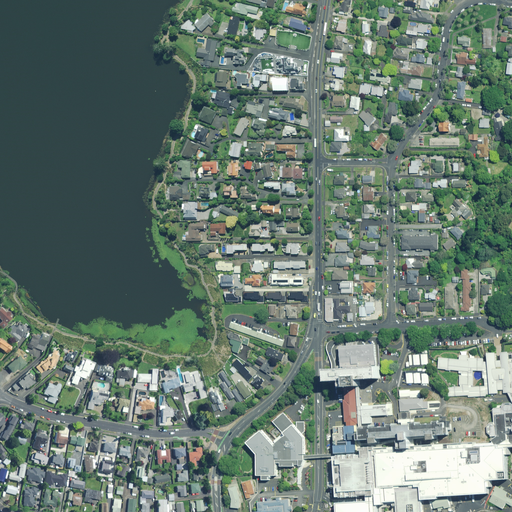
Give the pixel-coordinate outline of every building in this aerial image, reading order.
[(261,2),(261,0),(246,0),(246,1),(260,5),(260,7),(266,8),(266,6),(272,8),(274,2),(275,2),(275,0),(267,0),(267,3),(261,2)] [(351,6),(352,0),(345,0),(346,0),(345,0),(344,0),(345,2),(343,1),(342,6),(341,5),(341,7),(340,7),(340,11),(342,12),(343,11),(349,12),(350,6),(351,6)] [(431,5),(433,5),(433,0),(424,0),(423,0),(421,0),(421,8),(423,8),(430,9),(431,5)] [(258,8),(240,3),(239,8),(233,6),(232,11),(247,15),(248,12),(256,15),(258,8)] [(307,6),(296,3),(295,4),(290,3),(287,12),(298,15),(298,14),(303,16),(302,18),(305,19),(307,12),(306,11),(307,6)] [(388,17),(389,7),(385,7),(385,8),(384,7),(379,6),(378,11),(379,11),(379,16),(388,17)] [(411,14),(411,20),(434,23),(435,18),(431,18),(432,14),(429,14),(429,13),(424,13),(425,12),(420,11),(420,13),(417,12),(416,15),(411,14)] [(213,20),(207,14),(199,21),(198,19),(195,22),(196,24),(195,25),(202,32),(209,25),(211,27),(214,23),(212,21),(213,20)] [(240,18),(234,17),(233,20),(230,20),(228,34),(237,36),(240,18)] [(508,28),(511,28),(511,18),(504,17),(503,25),(509,25),(508,28)] [(292,22),(290,27),(306,31),(308,26),(302,24),(303,21),(292,18),(291,22),(292,22)] [(193,24),(189,20),(181,28),(187,30),(187,32),(192,33),(193,31),(195,29),(192,25),(193,24)] [(347,21),(343,20),(343,21),(340,21),(339,28),(338,28),(337,31),(342,32),(342,33),(346,33),(347,21)] [(387,25),(381,24),(380,31),(378,31),(378,36),(388,37),(389,31),(387,31),(388,28),(387,28),(387,25)] [(407,34),(417,35),(418,32),(423,32),(424,32),(427,32),(428,26),(419,24),(418,27),(415,27),(414,31),(407,30),(407,34)] [(263,26),(257,25),(255,37),(256,37),(256,40),(260,40),(261,37),(263,38),(264,30),(262,30),(263,26)] [(492,48),(492,28),(484,28),(484,48),(492,48)] [(413,39),(405,38),(402,34),(396,39),(398,42),(397,45),(407,46),(408,44),(413,45),(413,39)] [(334,48),(343,49),(344,41),(346,42),(346,38),(345,38),(345,37),(337,36),(336,42),(335,42),(334,48)] [(470,38),(458,37),(458,44),(463,45),(462,46),(469,47),(470,38)] [(217,42),(207,40),(205,50),(198,48),(196,57),(204,58),(203,60),(205,60),(204,63),(201,62),(200,65),(210,67),(211,61),(214,61),(217,42)] [(371,55),(373,41),(366,40),(365,46),(364,45),(363,52),(366,52),(365,54),(371,55)] [(418,44),(417,48),(426,49),(426,45),(428,46),(428,42),(417,40),(417,43),(418,44)] [(245,49),(226,47),(225,55),(234,56),(233,64),(243,65),(245,49)] [(405,59),(408,59),(409,54),(404,53),(404,52),(403,52),(403,51),(402,51),(403,49),(398,48),(397,51),(395,51),(395,54),(393,54),(393,57),(396,58),(405,59)] [(343,59),(344,53),(333,52),(332,62),(340,63),(341,59),(343,59)] [(467,59),(468,53),(465,53),(461,52),(461,54),(460,54),(456,54),(456,58),(458,58),(457,63),(460,63),(464,64),(467,64),(471,65),(471,66),(470,69),(475,70),(476,67),(476,60),(467,59)] [(424,58),(425,54),(417,53),(417,57),(415,56),(415,57),(412,56),(412,61),(416,62),(416,61),(425,63),(426,58),(424,58)] [(277,59),(277,55),(269,56),(269,55),(264,55),(264,56),(256,57),(257,60),(255,60),(256,72),(260,72),(259,60),(273,58),(274,63),(272,63),(272,67),(274,67),(274,72),(279,72),(278,70),(277,59)] [(300,68),(300,67),(298,68),(297,64),(296,64),(295,62),(294,62),(293,59),(289,59),(289,58),(283,58),(283,59),(277,59),(278,70),(280,70),(280,71),(282,71),(282,72),(284,72),(284,74),(291,73),(291,74),(300,73),(300,71),(301,71),(301,70),(301,69),(301,68),(300,68)] [(401,73),(422,76),(422,72),(423,73),(424,67),(421,66),(418,65),(418,67),(414,66),(413,70),(408,69),(409,62),(404,61),(403,68),(401,68),(401,73)] [(345,67),(335,66),(334,74),(337,74),(337,77),(344,78),(345,67)] [(465,70),(457,68),(456,77),(464,78),(465,70)] [(228,71),(218,70),(216,86),(227,87),(228,71)] [(371,72),(370,80),(388,82),(389,74),(371,72)] [(237,74),(235,75),(235,77),(237,78),(236,86),(241,86),(241,88),(246,89),(246,84),(248,84),(249,79),(247,79),(247,75),(237,74)] [(260,81),(268,82),(268,77),(267,77),(267,75),(255,74),(254,87),(260,88),(260,81)] [(298,87),(298,86),(300,86),(300,90),(304,90),(304,84),(300,84),(300,80),(298,80),(298,78),(292,78),(292,88),(295,88),(295,87),(298,87)] [(344,80),(334,79),(333,83),(332,83),(331,87),(333,87),(332,90),(340,91),(341,83),(344,83),(344,80)] [(408,88),(421,89),(423,80),(417,79),(416,80),(412,79),(411,84),(409,84),(408,88)] [(287,80),(279,80),(276,83),(276,89),(282,90),(282,86),(287,86),(287,80)] [(467,83),(458,81),(456,98),(463,99),(465,90),(470,91),(471,86),(467,85),(467,83)] [(366,93),(370,94),(371,85),(367,84),(368,84),(365,83),(365,85),(361,85),(359,94),(366,95),(366,93)] [(373,86),(371,94),(376,95),(376,94),(378,94),(378,95),(384,96),(385,87),(379,87),(373,86)] [(413,101),(414,95),(410,94),(411,90),(404,90),(404,92),(400,91),(399,99),(413,101)] [(227,93),(218,91),(216,106),(224,107),(227,93)] [(332,96),(332,106),(346,106),(346,99),(344,99),(344,96),(332,96)] [(360,110),(361,98),(357,97),(352,96),(351,102),(350,107),(356,108),(356,109),(360,110)] [(287,98),(287,99),(280,98),(280,103),(283,104),(283,107),(297,109),(296,110),(303,111),(303,105),(299,104),(299,100),(287,98)] [(264,106),(258,104),(257,106),(255,106),(256,103),(249,101),(246,112),(257,115),(256,117),(261,118),(264,106)] [(385,122),(392,123),(393,114),(398,115),(398,109),(397,109),(397,106),(396,106),(396,103),(390,102),(388,114),(387,114),(385,122)] [(233,109),(228,107),(227,110),(222,109),(221,115),(226,116),(227,114),(231,115),(233,109)] [(216,113),(205,108),(200,119),(211,124),(216,113)] [(289,112),(282,111),(282,109),(279,108),(279,110),(275,109),(273,118),(281,120),(281,119),(287,121),(289,112)] [(365,123),(366,124),(364,126),(364,131),(370,131),(370,126),(377,119),(372,115),(368,112),(367,113),(364,111),(359,116),(366,122),(365,123)] [(343,122),(343,116),(331,116),(331,121),(326,121),(326,126),(331,126),(331,122),(343,122)] [(249,120),(242,117),(234,133),(241,137),(245,128),(246,129),(249,123),(248,123),(249,120)] [(509,138),(503,118),(501,119),(501,117),(497,118),(493,119),(494,123),(498,137),(495,138),(496,141),(499,140),(509,138)] [(260,135),(259,136),(262,136),(264,136),(266,130),(264,130),(265,126),(266,126),(268,121),(260,118),(259,120),(254,118),(252,123),(252,126),(254,127),(254,128),(258,129),(257,134),(260,135)] [(480,127),(490,127),(490,119),(480,119),(480,124),(480,127)] [(441,131),(451,131),(451,123),(441,123),(441,131)] [(206,130),(199,126),(194,137),(205,141),(207,137),(206,136),(209,130),(206,129),(206,130)] [(293,128),(293,127),(290,127),(291,126),(284,126),(284,130),(283,130),(282,136),(287,137),(287,134),(293,135),(297,136),(297,128),(293,128)] [(344,129),(335,129),(335,141),(350,141),(350,136),(344,136),(344,129)] [(370,145),(378,151),(388,138),(386,137),(386,136),(382,133),(378,138),(377,136),(375,140),(376,141),(374,143),(372,141),(370,145)] [(489,149),(489,137),(485,137),(485,144),(478,144),(478,150),(482,150),(482,154),(480,154),(480,157),(490,157),(489,152),(492,152),(491,148),(489,149)] [(200,146),(186,140),(181,153),(192,158),(194,154),(196,155),(200,146)] [(332,142),(332,145),(331,145),(331,151),(341,151),(341,148),(343,148),(343,142),(332,142)] [(242,144),(234,143),(232,152),(230,151),(229,155),(240,157),(242,144)] [(254,155),(254,156),(259,156),(259,155),(262,155),(262,144),(249,144),(249,151),(246,151),(246,156),(251,156),(251,155),(254,155)] [(296,151),(296,145),(277,145),(276,151),(287,152),(287,158),(296,159),(296,151)] [(461,162),(457,162),(455,160),(452,164),(454,166),(454,170),(453,171),(454,172),(454,173),(455,172),(461,172),(461,162)] [(188,161),(180,161),(180,162),(178,162),(178,168),(182,168),(182,178),(190,178),(191,162),(188,162),(188,161)] [(231,161),(231,163),(228,166),(227,174),(229,174),(229,176),(239,176),(239,170),(241,170),(241,167),(239,167),(239,161),(231,161)] [(410,166),(410,173),(419,173),(419,166),(422,166),(422,161),(412,161),(412,166),(410,166)] [(443,166),(443,161),(436,161),(436,163),(433,163),(433,169),(435,169),(435,172),(442,172),(442,171),(444,171),(444,166),(443,166)] [(217,173),(217,162),(203,162),(203,176),(212,176),(212,174),(217,173)] [(260,165),(260,163),(254,164),(256,170),(263,168),(265,178),(273,176),(272,173),(274,172),(273,169),(274,169),(272,162),(260,165)] [(302,180),(307,180),(307,178),(302,178),(302,175),(304,175),(304,173),(302,173),(303,169),(292,169),(292,168),(283,168),(283,167),(280,167),(280,177),(282,177),(282,178),(291,178),(292,177),(293,177),(293,179),(302,179),(302,180)] [(345,185),(345,176),(335,176),(335,179),(334,179),(334,185),(345,185)] [(420,178),(415,178),(415,181),(414,181),(415,184),(415,187),(425,187),(425,189),(431,189),(431,182),(425,182),(425,184),(423,184),(423,178),(420,179),(420,178)] [(437,181),(437,183),(434,182),(433,186),(438,187),(438,185),(440,185),(440,186),(442,186),(442,187),(447,187),(447,179),(441,179),(441,181),(437,181)] [(453,183),(453,187),(466,187),(466,179),(463,179),(463,180),(454,180),(454,183),(453,183)] [(290,183),(287,183),(287,184),(282,184),(282,192),(287,192),(287,195),(295,195),(295,183),(290,183)] [(234,186),(224,186),(224,191),(226,191),(226,195),(231,195),(231,198),(238,198),(238,191),(233,191),(234,186)] [(182,200),(190,200),(190,194),(183,194),(183,187),(170,187),(170,200),(180,200),(182,200)] [(207,197),(209,197),(210,188),(200,187),(200,197),(197,196),(197,199),(199,199),(199,200),(207,201),(207,197)] [(242,187),(242,196),(252,196),(252,198),(258,197),(257,191),(248,191),(248,187),(242,187)] [(373,187),(364,187),(364,201),(374,201),(374,191),(373,191),(373,187)] [(345,197),(345,189),(339,189),(339,190),(335,190),(335,197),(338,197),(338,198),(344,198),(344,197),(345,197)] [(407,191),(407,196),(406,196),(406,201),(410,201),(410,200),(416,200),(416,191),(407,191)] [(463,204),(457,198),(453,203),(457,206),(453,210),(453,211),(452,212),(457,218),(461,214),(463,212),(464,213),(462,215),(467,219),(473,213),(468,208),(467,210),(467,209),(468,208),(463,203),(463,204)] [(198,208),(198,202),(183,202),(183,210),(185,210),(185,218),(196,218),(196,208),(198,208)] [(420,204),(412,204),(412,210),(419,210),(419,221),(425,221),(425,219),(427,219),(427,214),(425,214),(425,210),(426,210),(426,208),(430,208),(430,203),(420,203),(420,204)] [(275,206),(260,205),(260,214),(271,215),(280,215),(281,209),(275,209),(275,206)] [(374,208),(374,205),(366,205),(364,205),(364,213),(366,213),(375,213),(375,208),(374,208)] [(239,214),(222,206),(220,211),(232,217),(237,219),(239,214)] [(343,206),(337,206),(337,209),(335,209),(335,214),(337,214),(337,218),(344,218),(344,220),(349,220),(349,216),(346,216),(346,213),(344,213),(345,213),(345,207),(343,207),(343,206)] [(299,213),(298,209),(293,209),(293,211),(286,212),(286,218),(300,217),(300,213),(299,213)] [(268,231),(267,231),(267,227),(267,223),(267,221),(261,221),(261,223),(252,223),(252,226),(249,226),(249,229),(248,229),(248,232),(249,232),(249,233),(249,236),(255,236),(259,236),(259,238),(261,238),(268,238),(268,231)] [(225,234),(226,224),(218,223),(218,224),(211,224),(210,236),(216,236),(216,232),(219,232),(219,234),(225,234)] [(286,224),(286,231),(288,231),(288,232),(298,232),(298,223),(291,223),(291,224),(286,224)] [(204,229),(204,224),(189,224),(189,236),(187,236),(187,241),(201,241),(201,235),(199,235),(199,229),(204,229)] [(380,238),(380,235),(377,235),(377,231),(378,231),(378,226),(369,226),(369,231),(367,231),(367,238),(380,238)] [(456,226),(451,231),(459,239),(465,234),(458,227),(456,226)] [(340,230),(336,230),(336,235),(338,235),(338,239),(350,239),(350,236),(351,236),(351,233),(348,234),(348,230),(344,230),(344,229),(340,229),(340,230)] [(402,235),(402,249),(412,249),(412,248),(431,248),(431,250),(438,250),(438,234),(431,235),(431,236),(411,236),(411,235),(402,235)] [(457,244),(452,238),(443,244),(447,250),(453,246),(453,247),(457,244)] [(370,243),(362,241),(360,248),(368,251),(376,251),(376,243),(370,243)] [(347,247),(347,243),(337,243),(337,246),(336,246),(336,252),(347,252),(347,251),(350,251),(350,247),(347,247)] [(241,244),(234,244),(232,244),(232,246),(228,246),(228,254),(234,254),(234,252),(236,252),(236,250),(247,250),(247,245),(241,244)] [(282,244),(282,247),(282,251),(284,251),(284,252),(287,252),(287,253),(292,253),(292,254),(299,254),(299,250),(300,250),(300,246),(299,246),(299,244),(282,244)] [(212,252),(215,252),(215,245),(203,245),(203,246),(200,246),(200,254),(206,254),(206,253),(209,253),(209,251),(212,250),(212,252)] [(374,261),(374,258),(370,258),(370,257),(367,257),(367,255),(362,255),(362,260),(361,260),(361,265),(362,265),(375,265),(375,261),(374,261)] [(351,266),(351,262),(347,262),(347,260),(348,260),(348,256),(339,256),(339,257),(337,257),(337,258),(336,258),(336,262),(335,262),(335,266),(351,266)] [(414,258),(407,259),(407,260),(406,260),(406,268),(412,267),(414,267),(414,268),(423,267),(423,263),(421,263),(421,261),(414,261),(414,258)] [(225,262),(222,262),(222,261),(219,261),(219,262),(218,262),(218,265),(216,265),(216,266),(215,268),(216,268),(216,269),(217,269),(217,270),(223,271),(231,271),(231,270),(233,270),(233,267),(232,267),(232,264),(225,263),(225,262)] [(261,264),(261,261),(255,262),(255,264),(253,264),(254,268),(252,268),(252,271),(256,271),(256,273),(260,272),(260,271),(264,271),(264,268),(268,268),(268,262),(264,263),(264,264),(261,264)] [(306,272),(306,262),(291,262),(275,262),(275,268),(279,268),(279,272),(286,272),(294,272),(306,272)] [(368,275),(376,276),(376,267),(368,267),(367,267),(366,270),(368,270),(368,275)] [(491,274),(491,277),(496,277),(496,271),(493,268),(484,268),(481,271),(484,274),(486,273),(490,273),(491,274)] [(461,271),(461,279),(463,279),(463,307),(461,307),(461,311),(470,311),(470,307),(472,307),(472,298),(470,298),(470,291),(471,291),(471,282),(470,282),(470,275),(468,275),(468,269),(464,269),(464,271),(461,271)] [(409,272),(407,272),(407,283),(417,283),(417,276),(419,276),(419,270),(409,270),(409,272)] [(347,274),(347,271),(334,271),(334,274),(333,274),(333,280),(348,280),(348,274),(347,274)] [(221,286),(221,287),(233,287),(233,282),(234,276),(224,275),(220,275),(220,274),(217,276),(220,279),(220,280),(219,280),(219,286),(221,286)] [(260,287),(260,279),(262,279),(262,274),(252,275),(252,278),(245,279),(245,285),(252,284),(252,287),(260,287)] [(352,282),(341,282),(341,283),(340,283),(340,286),(340,288),(341,288),(341,293),(352,293),(352,282)] [(375,287),(375,282),(364,282),(363,294),(371,294),(371,292),(373,292),(373,287),(375,287)] [(490,294),(490,284),(483,285),(483,288),(482,288),(482,294),(482,295),(487,295),(487,294),(490,294)] [(445,309),(454,309),(454,287),(445,287),(445,309)] [(409,300),(420,300),(420,294),(418,294),(418,290),(416,290),(416,288),(412,288),(412,290),(410,290),(410,295),(409,295),(409,300)] [(425,293),(425,298),(430,298),(430,300),(436,300),(436,298),(436,295),(438,291),(434,289),(433,292),(430,292),(430,293),(425,293)] [(303,293),(290,292),(290,296),(289,296),(289,300),(305,301),(305,296),(303,296),(303,293)] [(345,306),(339,306),(339,298),(325,298),(325,320),(327,322),(333,322),(333,320),(339,320),(339,322),(342,322),(342,314),(345,314),(345,313),(350,313),(351,306),(347,306),(347,302),(345,302),(345,306)] [(364,305),(364,307),(359,307),(359,316),(366,316),(366,314),(371,314),(371,313),(374,313),(374,311),(375,311),(375,307),(374,307),(374,302),(366,302),(366,305),(364,305)] [(407,315),(416,315),(416,312),(416,304),(406,304),(406,311),(407,311),(407,315)] [(287,310),(286,315),(286,317),(289,317),(289,319),(297,319),(297,314),(294,314),(294,311),(296,311),(297,307),(291,307),(291,306),(286,305),(285,310),(287,310)] [(0,318),(2,321),(0,323),(0,325),(3,329),(7,325),(6,324),(13,317),(2,306),(0,307),(0,318)] [(275,310),(278,310),(278,307),(275,307),(275,306),(269,306),(269,316),(274,316),(274,313),(275,313),(275,310)] [(285,339),(234,321),(232,328),(283,346),(285,339)] [(292,331),(291,334),(298,335),(300,324),(292,322),(291,331),(292,331)] [(8,334),(17,342),(21,338),(22,339),(26,335),(24,334),(30,328),(25,324),(24,326),(22,324),(20,326),(17,324),(8,334)] [(248,345),(250,338),(233,332),(232,332),(231,332),(229,333),(229,335),(229,336),(230,337),(230,338),(232,338),(231,340),(231,341),(231,342),(232,343),(232,344),(234,344),(233,347),(233,348),(233,349),(234,350),(234,351),(239,353),(242,343),(248,345)] [(40,338),(32,335),(27,347),(34,350),(35,348),(42,351),(48,336),(42,333),(40,338)] [(295,347),(296,337),(290,336),(289,336),(287,346),(295,347)] [(7,350),(10,347),(9,346),(10,344),(1,338),(0,339),(0,349),(3,352),(5,349),(7,350)] [(342,345),(343,365),(378,363),(376,343),(355,344),(350,345),(342,345)] [(279,351),(270,348),(268,352),(267,352),(266,355),(282,361),(284,355),(278,353),(279,351)] [(51,366),(54,367),(58,356),(56,355),(56,350),(52,350),(52,355),(50,354),(50,355),(49,354),(47,357),(45,359),(44,359),(40,363),(35,367),(41,374),(51,366)] [(72,364),(76,352),(72,350),(72,352),(66,350),(64,356),(63,356),(61,361),(72,364)] [(504,389),(504,393),(511,392),(511,353),(511,350),(503,351),(503,360),(498,360),(498,352),(490,352),(490,353),(489,353),(485,354),(485,358),(470,357),(470,354),(464,354),(461,355),(461,359),(440,357),(439,368),(460,370),(460,373),(462,373),(462,375),(461,375),(460,384),(461,384),(461,386),(449,387),(448,396),(469,395),(469,397),(490,395),(490,393),(499,393),(499,390),(504,389)] [(25,364),(18,356),(6,367),(12,373),(17,369),(18,371),(25,364)] [(262,366),(260,369),(267,374),(268,373),(270,374),(275,366),(268,361),(267,362),(260,357),(256,362),(262,366)] [(75,366),(73,371),(75,372),(71,383),(77,385),(79,377),(86,379),(87,376),(88,377),(90,370),(92,370),(94,363),(82,358),(79,368),(75,366)] [(244,366),(238,360),(233,365),(248,381),(252,377),(249,374),(250,373),(246,368),(247,367),(245,365),(244,366)] [(332,366),(331,366),(332,378),(344,378),(344,386),(345,386),(358,385),(362,385),(362,376),(384,375),(383,363),(378,363),(343,365),(336,366),(334,366),(332,366)] [(105,381),(110,383),(111,380),(112,380),(112,378),(111,377),(113,368),(96,364),(94,372),(98,373),(97,375),(106,377),(105,381)] [(73,369),(65,365),(63,370),(67,372),(70,373),(73,369)] [(116,377),(115,383),(118,383),(118,386),(123,386),(124,380),(132,381),(132,378),(135,378),(136,370),(123,368),(122,370),(117,370),(116,377)] [(157,391),(157,372),(156,372),(156,369),(151,369),(151,375),(137,374),(137,382),(145,383),(149,383),(149,391),(157,391)] [(233,385),(224,371),(220,374),(225,382),(221,385),(231,399),(235,397),(240,405),(245,402),(236,388),(232,391),(229,387),(233,385)] [(20,387),(22,389),(24,388),(25,389),(33,382),(31,379),(33,378),(30,374),(28,376),(26,373),(16,382),(10,386),(15,392),(20,387)] [(264,381),(259,376),(251,383),(256,388),(264,381)] [(168,392),(173,391),(172,389),(179,387),(177,378),(173,380),(172,379),(167,380),(168,381),(161,383),(163,393),(168,392)] [(203,393),(200,380),(194,382),(194,380),(186,382),(187,384),(182,385),(185,395),(193,393),(193,391),(197,390),(198,395),(203,393)] [(244,380),(237,385),(246,398),(253,394),(244,380)] [(55,386),(47,383),(42,394),(49,397),(47,401),(54,404),(56,399),(55,398),(61,385),(57,383),(55,386)] [(360,425),(358,385),(345,386),(347,425),(360,425)] [(101,391),(101,389),(92,388),(91,389),(90,389),(86,409),(92,410),(93,404),(100,405),(100,402),(103,403),(103,400),(106,400),(108,392),(103,391),(101,391)] [(221,408),(221,411),(225,409),(221,401),(223,400),(220,393),(218,393),(217,390),(214,392),(214,391),(209,393),(216,410),(221,408)] [(152,410),(153,404),(154,404),(154,400),(153,400),(154,398),(148,397),(148,400),(144,400),(144,399),(140,398),(140,402),(137,402),(137,406),(140,407),(139,410),(144,411),(145,409),(152,410)] [(121,412),(127,413),(128,400),(113,398),(113,403),(114,403),(113,407),(116,407),(116,412),(119,412),(120,406),(122,407),(121,412)] [(492,440),(494,443),(496,444),(511,443),(511,402),(506,402),(504,405),(504,407),(495,407),(496,422),(492,422),(489,426),(489,432),(492,435),(492,436),(498,436),(492,440)] [(394,404),(363,405),(364,423),(373,423),(373,416),(394,414),(394,404)] [(170,406),(166,406),(166,408),(163,408),(163,406),(158,406),(158,410),(158,416),(158,425),(164,426),(164,417),(170,417),(170,406)] [(172,415),(171,416),(172,419),(174,418),(175,421),(181,418),(178,410),(172,413),(172,415)] [(411,412),(400,413),(400,422),(403,422),(404,425),(410,424),(409,422),(412,422),(412,424),(415,424),(415,419),(412,419),(411,412)] [(275,445),(263,431),(249,442),(259,455),(258,476),(277,475),(277,465),(303,465),(306,460),(305,457),(305,437),(302,434),(305,431),(305,422),(297,422),(297,427),(285,413),(274,421),(286,436),(275,445)] [(0,437),(5,441),(17,419),(11,416),(7,424),(8,424),(0,437)] [(362,433),(362,440),(376,439),(376,443),(383,442),(383,438),(405,437),(405,440),(402,440),(402,449),(408,448),(415,448),(415,436),(434,435),(434,439),(441,439),(441,434),(452,434),(452,432),(454,432),(454,427),(452,427),(451,421),(448,421),(448,417),(445,417),(445,421),(439,421),(439,424),(422,424),(422,422),(416,423),(416,424),(415,424),(412,424),(410,424),(404,425),(399,425),(398,424),(393,424),(393,426),(376,427),(376,425),(370,426),(370,427),(364,428),(364,433),(362,433)] [(31,432),(34,424),(28,422),(28,423),(23,422),(22,425),(20,424),(19,428),(31,432)] [(338,427),(335,427),(337,455),(338,455),(361,454),(360,439),(359,426),(357,426),(345,427),(343,427),(338,427)] [(43,435),(43,434),(39,432),(40,430),(36,429),(33,439),(34,439),(31,447),(38,449),(40,443),(44,445),(45,441),(47,440),(48,438),(47,436),(43,435)] [(53,443),(54,443),(57,444),(56,448),(63,449),(65,435),(62,434),(54,433),(53,443)] [(26,439),(18,436),(15,442),(23,445),(26,439)] [(82,446),(83,439),(70,436),(68,444),(76,445),(75,451),(80,452),(82,446)] [(96,442),(94,441),(92,441),(92,443),(89,442),(87,450),(96,452),(98,444),(97,444),(97,442),(96,442)] [(382,474),(383,484),(380,484),(380,502),(380,505),(387,504),(387,502),(393,502),(400,501),(399,489),(424,488),(425,499),(441,499),(442,496),(493,493),(493,487),(496,486),(496,480),(511,478),(511,460),(511,454),(511,453),(511,443),(496,444),(494,443),(480,444),(480,441),(417,445),(417,448),(414,449),(398,449),(381,450),(381,453),(381,455),(382,474)] [(114,444),(104,442),(103,451),(114,453),(114,449),(113,449),(114,444)] [(146,448),(142,447),(141,449),(137,448),(135,460),(139,461),(140,457),(146,458),(147,454),(145,454),(146,448)] [(191,466),(196,466),(195,461),(202,460),(201,447),(195,447),(195,452),(188,452),(189,461),(191,461),(191,466)] [(118,448),(118,455),(128,456),(129,449),(118,448)] [(176,470),(181,470),(181,464),(184,464),(183,457),(184,457),(184,448),(172,449),(173,457),(175,456),(175,459),(178,459),(178,465),(175,465),(176,470)] [(169,463),(169,449),(164,450),(165,451),(160,451),(160,450),(156,450),(156,457),(154,457),(154,460),(156,460),(157,465),(161,464),(161,460),(165,460),(165,463),(169,463)] [(33,461),(32,463),(38,464),(38,463),(45,465),(47,458),(42,457),(42,455),(32,453),(32,455),(31,454),(29,460),(33,461)] [(338,457),(337,457),(340,497),(380,494),(379,483),(382,483),(381,455),(338,457)] [(87,457),(83,457),(83,464),(84,471),(92,471),(92,469),(94,469),(93,459),(87,459),(87,457)] [(19,478),(23,478),(26,465),(27,464),(23,463),(23,464),(19,464),(18,467),(19,467),(17,476),(9,475),(8,479),(18,482),(19,478)] [(129,469),(123,466),(122,468),(119,467),(116,475),(123,478),(126,471),(127,472),(129,469)] [(141,479),(141,476),(143,469),(140,469),(140,467),(136,467),(134,477),(141,479)] [(31,470),(28,469),(26,469),(25,475),(28,476),(27,481),(30,481),(31,481),(36,482),(40,483),(41,478),(43,478),(44,472),(40,471),(40,469),(32,468),(31,470)] [(182,481),(182,482),(186,482),(185,481),(187,481),(186,471),(182,471),(182,474),(177,474),(177,478),(176,478),(176,482),(182,481)] [(58,475),(49,473),(47,485),(56,486),(58,475)] [(168,481),(167,475),(153,477),(154,484),(168,481)] [(84,482),(70,480),(69,487),(83,489),(84,482)] [(255,494),(251,480),(242,483),(247,499),(251,497),(250,495),(255,494)] [(198,487),(198,484),(189,484),(190,494),(199,493),(199,487),(198,487)] [(505,487),(499,484),(489,502),(504,509),(507,504),(511,506),(511,498),(511,499),(506,496),(508,492),(504,490),(505,487)] [(17,488),(7,485),(5,492),(15,495),(17,488)] [(185,496),(185,486),(175,486),(176,492),(179,492),(179,497),(185,496)] [(229,488),(232,499),(231,507),(239,508),(240,498),(236,486),(229,488)] [(23,496),(22,506),(33,507),(33,504),(35,504),(35,501),(33,501),(33,497),(32,497),(32,495),(36,496),(37,491),(38,489),(31,488),(30,489),(26,489),(26,490),(23,490),(23,496)] [(400,501),(393,502),(394,511),(387,511),(386,511),(425,511),(424,488),(399,489),(400,501)] [(49,490),(44,489),(42,505),(55,507),(58,492),(53,491),(51,501),(48,500),(49,490)] [(99,492),(86,489),(84,494),(83,501),(91,503),(91,504),(95,505),(96,500),(97,500),(99,492)] [(148,511),(148,504),(145,504),(145,499),(153,499),(153,491),(141,491),(141,498),(140,498),(140,504),(141,504),(140,511),(148,511)] [(81,498),(72,497),(71,505),(79,506),(81,498)] [(450,498),(433,501),(435,509),(445,507),(446,509),(452,507),(450,498)] [(118,511),(120,500),(113,499),(111,511),(118,511)] [(133,511),(135,500),(128,499),(126,511),(133,511)] [(260,511),(255,511),(290,511),(291,511),(293,511),(292,506),(290,507),(289,499),(259,503),(260,511)] [(164,511),(165,505),(165,500),(156,500),(156,511),(164,511)] [(202,507),(201,500),(194,501),(194,503),(190,504),(191,509),(195,508),(195,511),(206,511),(205,507),(202,507)] [(380,501),(339,503),(339,508),(339,511),(380,511),(380,501)] [(175,511),(183,511),(183,509),(182,503),(175,503),(176,509),(175,511)]
